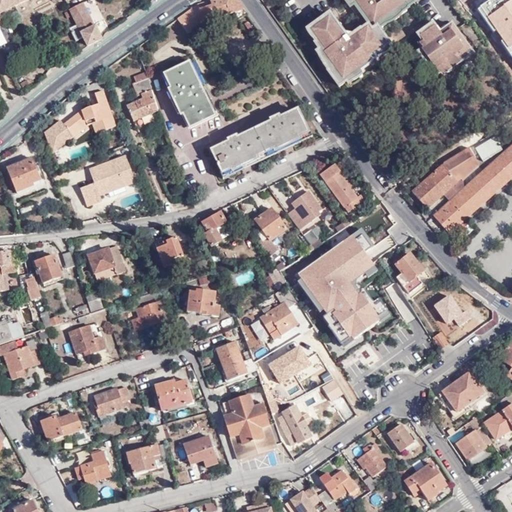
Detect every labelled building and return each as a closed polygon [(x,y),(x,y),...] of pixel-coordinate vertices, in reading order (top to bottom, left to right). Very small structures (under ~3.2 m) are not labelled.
[(0,0),(0,14),(29,0),(52,0),(53,2),(56,0),(0,0)] [(211,0),(199,4),(177,19),(188,33),(203,22),(234,14),(238,20),(248,14),(237,0),(211,0)] [(344,0),(345,0),(347,2),(347,4),(351,7),(356,15),(360,13),(356,7),(354,5),(350,0),(344,0)] [(350,0),(354,5),(360,1),(363,7),(358,10),(360,13),(362,16),(367,22),(374,17),(378,24),(379,23),(396,11),(397,13),(406,7),(407,9),(414,3),(411,0),(350,0)] [(511,0),(492,0),(479,10),(511,56),(511,0)] [(354,5),(356,7),(358,10),(363,7),(360,1),(354,5)] [(87,47),(100,38),(95,28),(94,28),(82,5),(69,11),(77,27),(70,31),(76,43),(84,39),(87,47)] [(396,11),(379,23),(382,28),(385,25),(388,24),(393,21),(398,18),(401,14),(402,13),(407,9),(406,7),(397,13),(396,11)] [(329,14),(311,28),(320,41),(316,43),(315,44),(328,63),(325,66),(324,66),(329,72),(328,72),(339,88),(346,82),(356,76),(353,73),(359,69),(357,68),(374,56),(388,46),(389,45),(377,28),(376,28),(373,23),(361,32),(360,31),(350,38),(346,32),(343,34),(341,36),(338,32),(341,30),(337,26),(329,14)] [(340,24),(337,26),(341,30),(343,34),(346,32),(344,29),(340,24)] [(433,25),(418,35),(423,42),(420,45),(423,50),(418,53),(423,60),(427,57),(430,61),(430,62),(439,76),(452,66),(454,69),(458,66),(455,61),(470,50),(452,25),(447,29),(440,34),(438,31),(433,25)] [(311,28),(307,30),(308,32),(310,36),(312,38),(313,40),(316,43),(320,41),(311,28)] [(101,41),(100,38),(87,47),(87,48),(101,41)] [(388,46),(374,56),(375,59),(378,57),(380,57),(385,55),(386,54),(389,52),(391,50),(388,46)] [(319,51),(317,53),(319,56),(319,57),(320,59),(321,60),(324,65),(325,66),(328,63),(319,51)] [(374,56),(357,68),(359,69),(361,72),(363,70),(368,66),(370,64),(372,62),(375,59),(374,56)] [(190,64),(166,75),(173,90),(169,92),(180,116),(184,114),(190,129),(214,118),(190,64)] [(359,69),(353,73),(356,76),(346,82),(348,85),(353,81),(355,80),(362,74),(361,72),(359,69)] [(159,111),(145,72),(134,76),(136,82),(132,84),(138,97),(142,96),(144,101),(127,108),(133,122),(159,111)] [(85,122),(87,126),(88,127),(93,124),(96,134),(115,127),(103,91),(94,94),(98,105),(86,110),(80,110),(62,125),(59,121),(44,133),(51,148),(69,133),(70,135),(85,122)] [(308,133),(298,111),(212,151),(223,173),(231,169),(232,171),(257,160),(256,157),(274,148),(276,151),(300,140),(298,137),(308,133)] [(54,154),(87,126),(85,122),(70,135),(69,133),(51,148),(54,154)] [(511,146),(464,189),(458,194),(450,202),(433,217),(449,234),(511,177),(511,146)] [(469,148),(446,162),(433,173),(412,192),(427,209),(443,194),(461,179),(462,181),(479,165),(469,148)] [(99,197),(109,194),(107,190),(123,184),(124,188),(135,184),(126,158),(89,171),(94,185),(80,190),(87,208),(101,202),(99,197)] [(32,160),(7,170),(16,194),(31,188),(30,186),(39,183),(32,160)] [(346,213),(363,202),(363,199),(360,194),(355,197),(333,166),(319,175),(346,213)] [(458,194),(464,189),(462,181),(461,179),(443,194),(450,202),(458,194)] [(107,190),(109,194),(124,188),(123,184),(107,190)] [(381,202),(373,193),(365,199),(372,208),(373,208),(381,202)] [(296,210),(288,216),(299,232),(323,215),(308,194),(293,205),(296,210)] [(387,209),(381,202),(373,208),(378,215),(387,209)] [(34,204),(16,209),(18,216),(36,211),(34,204)] [(286,232),(271,210),(255,222),(270,243),(286,232)] [(198,226),(201,233),(208,230),(209,233),(206,235),(214,247),(227,239),(220,228),(228,224),(222,213),(198,226)] [(348,218),(342,222),(345,228),(351,223),(348,218)] [(361,229),(352,236),(365,254),(374,247),(361,229)] [(303,236),(310,247),(320,241),(311,230),(303,236)] [(320,259),(298,275),(302,280),(324,310),(327,314),(333,323),(329,326),(328,326),(341,344),(351,337),(353,340),(366,331),(368,329),(367,328),(370,325),(372,327),(374,325),(379,322),(377,319),(387,311),(378,299),(370,306),(368,304),(360,293),(359,291),(355,293),(351,288),(353,277),(357,274),(360,278),(365,274),(375,267),(372,264),(370,266),(363,256),(365,255),(365,254),(352,236),(326,255),(328,258),(322,262),(320,259)] [(177,239),(155,248),(164,270),(185,261),(177,239)] [(116,247),(88,257),(96,283),(125,274),(116,247)] [(9,253),(0,254),(0,293),(9,292),(7,276),(16,274),(14,262),(11,263),(9,253)] [(325,254),(319,258),(320,259),(322,262),(328,258),(326,255),(325,254)] [(409,295),(422,285),(416,276),(423,271),(409,255),(406,258),(402,254),(392,261),(402,274),(397,278),(409,295)] [(74,267),(70,255),(63,257),(66,270),(74,267)] [(372,264),(365,255),(363,256),(370,266),(372,264)] [(43,285),(62,278),(54,257),(35,264),(43,285)] [(276,291),(286,286),(276,267),(267,272),(276,291)] [(375,267),(365,274),(368,278),(377,271),(375,267)] [(357,274),(353,277),(351,288),(355,293),(359,291),(356,286),(357,280),(360,278),(357,274)] [(63,281),(62,278),(43,285),(44,288),(63,281)] [(34,279),(26,282),(29,291),(28,292),(31,302),(40,298),(34,279)] [(302,280),(298,283),(320,313),(324,310),(302,280)] [(286,288),(277,294),(282,303),(258,318),(269,335),(277,330),(281,335),(298,325),(288,308),(295,303),(286,288)] [(364,290),(360,293),(368,304),(372,301),(364,290)] [(197,294),(189,294),(187,315),(198,316),(198,317),(218,319),(219,308),(214,307),(215,294),(197,292),(197,294)] [(97,294),(85,299),(90,314),(102,310),(97,294)] [(139,319),(131,321),(135,332),(153,326),(156,333),(169,329),(160,303),(136,311),(139,319)] [(89,314),(87,307),(75,310),(77,317),(89,314)] [(49,320),(46,311),(38,314),(44,330),(45,329),(52,327),(49,320)] [(387,311),(377,319),(379,322),(380,323),(390,315),(387,311)] [(327,314),(323,317),(329,326),(333,323),(327,314)] [(60,317),(49,320),(52,327),(63,324),(60,317)] [(5,322),(0,323),(0,343),(12,340),(6,325),(5,322)] [(11,323),(6,325),(12,340),(24,336),(19,323),(12,325),(11,323)] [(89,327),(68,334),(76,356),(83,353),(85,356),(104,350),(100,337),(93,339),(89,327)] [(440,350),(448,344),(440,333),(432,338),(440,350)] [(351,337),(341,344),(344,348),(354,341),(353,340),(351,337)] [(26,344),(28,348),(29,353),(37,351),(33,341),(26,344)] [(29,353),(28,348),(18,352),(15,343),(0,348),(0,356),(0,358),(4,357),(12,381),(22,378),(21,372),(23,371),(41,365),(37,351),(29,353)] [(235,343),(215,350),(228,383),(247,376),(235,343)] [(506,376),(511,379),(511,344),(510,343),(498,359),(511,367),(506,376)] [(436,396),(444,408),(451,403),(457,412),(483,394),(468,373),(436,396)] [(274,386),(275,387),(293,376),(292,375),(274,386)] [(293,376),(275,387),(279,395),(298,384),(293,376)] [(263,387),(265,393),(269,391),(265,377),(260,378),(263,387)] [(175,381),(153,387),(161,412),(192,404),(186,382),(176,384),(175,381)] [(330,402),(342,394),(333,381),(322,388),(330,402)] [(117,390),(94,399),(96,405),(93,406),(98,419),(128,407),(126,402),(130,401),(125,389),(117,392),(117,390)] [(265,393),(268,403),(273,400),(270,390),(269,391),(265,393)] [(511,392),(502,399),(499,402),(504,407),(511,401),(511,392)] [(222,405),(225,416),(223,417),(230,438),(236,458),(274,445),(268,426),(262,405),(252,408),(249,396),(229,402),(222,405)] [(268,403),(272,415),(279,412),(274,400),(273,400),(268,403)] [(511,404),(484,423),(497,441),(511,431),(511,404)] [(295,408),(282,415),(283,417),(278,419),(284,429),(281,430),(285,438),(292,434),(297,444),(311,436),(295,408)] [(301,412),(305,424),(311,422),(306,410),(301,412)] [(55,418),(40,423),(47,444),(82,431),(77,418),(58,424),(55,418)] [(475,418),(469,423),(475,431),(456,443),(472,467),(492,454),(487,448),(492,444),(475,418)] [(147,421),(139,424),(141,431),(150,428),(147,421)] [(414,443),(402,425),(388,434),(400,452),(414,443)] [(164,426),(151,429),(153,433),(155,442),(167,439),(164,426)] [(155,442),(153,433),(146,434),(149,444),(155,442)] [(208,437),(183,447),(191,467),(203,462),(206,469),(218,465),(208,437)] [(371,478),(387,467),(378,454),(381,451),(376,443),(369,447),(371,450),(356,460),(364,471),(366,470),(371,478)] [(274,445),(236,458),(237,462),(276,450),(274,445)] [(156,446),(127,454),(130,466),(132,465),(135,476),(156,471),(153,459),(159,457),(156,446)] [(85,485),(86,485),(95,482),(111,478),(103,453),(90,457),(93,464),(74,470),(78,482),(83,480),(85,485)] [(405,469),(402,471),(399,472),(405,481),(404,483),(414,498),(421,493),(428,503),(438,495),(437,493),(446,487),(431,465),(411,478),(405,469)] [(319,479),(335,500),(347,492),(349,494),(357,489),(350,477),(348,479),(342,472),(332,479),(327,473),(319,479)] [(369,479),(363,482),(370,492),(382,484),(378,479),(372,483),(369,479)] [(95,482),(86,485),(88,492),(97,489),(95,482)] [(319,498),(312,489),(304,494),(303,492),(291,500),(298,511),(315,511),(313,507),(321,501),(319,498)] [(319,498),(321,501),(324,507),(333,501),(327,492),(319,498)] [(298,511),(291,500),(285,504),(290,511),(298,511)] [(333,501),(324,507),(327,510),(328,511),(337,511),(339,511),(333,501)] [(38,511),(34,502),(12,511),(38,511)] [(271,511),(270,503),(255,506),(256,511),(271,511)]
